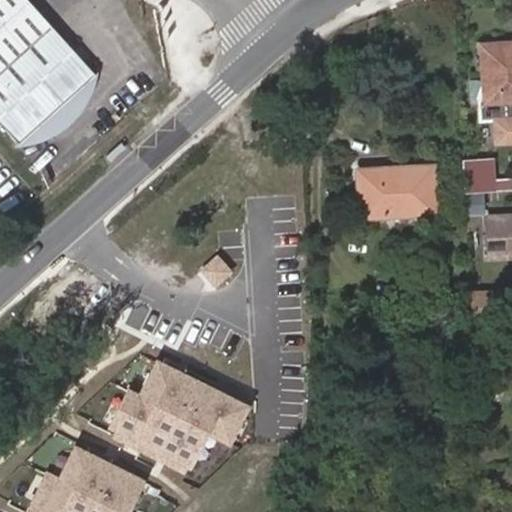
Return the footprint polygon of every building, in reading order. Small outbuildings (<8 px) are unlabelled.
[(0,0),(0,125),(16,143),(20,143),(28,142),(37,140),(45,137),(53,134),(60,129),(67,124),(73,118),(79,112),(84,105),(88,97),(91,89),(93,81),(91,75),(47,26),(24,0),(0,0)] [(511,43),(510,44),(509,36),(475,38),(476,55),(483,55),(484,77),(469,78),(471,103),(479,102),(480,120),(495,119),(497,141),(511,140),(511,43)] [(492,160),(462,162),(464,192),(494,190),(492,160)] [(390,177),(358,178),(358,218),(434,214),(432,166),(390,168),(390,177)] [(358,170),(358,178),(390,177),(390,168),(358,170)] [(511,256),(511,216),(486,218),(488,258),(511,256)] [(447,301),(446,280),(411,281),(412,303),(447,301)] [(499,291),(473,292),(474,320),(500,320),(499,291)] [(112,432),(198,475),(216,440),(233,449),(253,408),(161,362),(144,397),(132,391),(112,432)] [(383,417),(386,388),(357,385),(354,413),(383,417)] [(26,511),(136,511),(153,478),(75,441),(57,477),(46,471),(26,511)]
